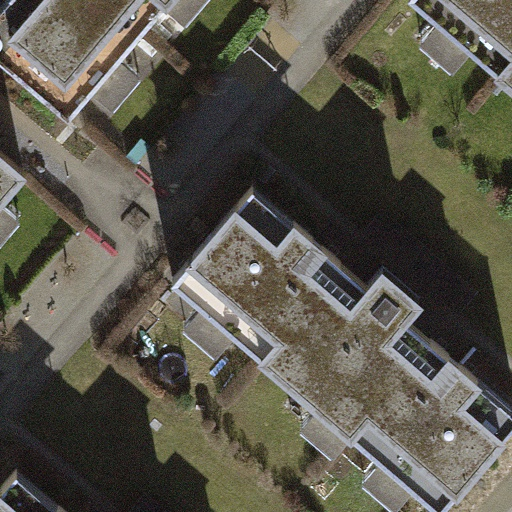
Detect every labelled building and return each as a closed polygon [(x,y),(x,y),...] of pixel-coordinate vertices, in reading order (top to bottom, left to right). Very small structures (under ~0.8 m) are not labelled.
[(19,0),(0,22),(0,39),(83,111),(103,88),(122,105),(154,68),(138,54),(180,6),(198,21),(216,0),(19,0)] [(511,0),(421,0),(415,8),(437,26),(416,52),(459,86),(479,62),(511,88),(511,0)] [(0,243),(23,217),(3,200),(25,174),(0,153),(0,243)] [(408,511),(419,499),(435,511),(443,511),(511,428),(511,406),(410,324),(425,306),(416,299),(373,264),(358,281),(253,196),(171,296),(194,314),(173,339),(221,378),(241,353),(301,402),(283,424),(332,464),(352,439),(377,459),(358,482),(394,511),(408,511)] [(496,286),(399,202),(378,226),(476,310),(496,286)] [(59,511),(11,473),(0,486),(0,511),(59,511)] [(190,511),(155,483),(135,508),(140,511),(190,511)]
